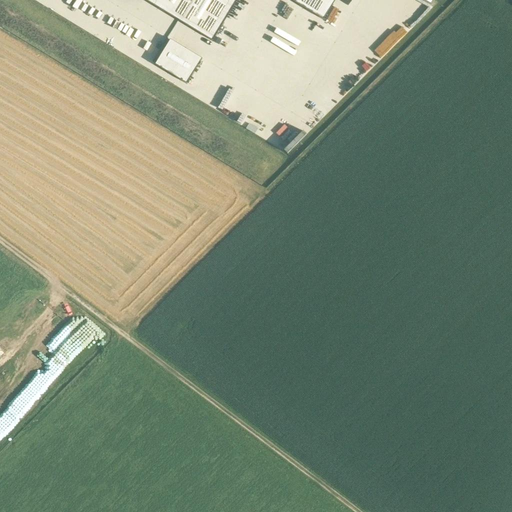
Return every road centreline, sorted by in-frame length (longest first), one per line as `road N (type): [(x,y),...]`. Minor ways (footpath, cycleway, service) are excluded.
road 1 (track): [(460,0),(125,339)]
road 2 (track): [(0,243),(352,511)]
road 3 (track): [(0,463),(125,339)]
